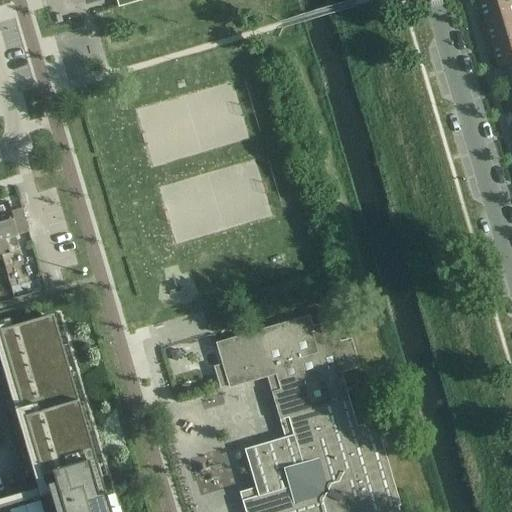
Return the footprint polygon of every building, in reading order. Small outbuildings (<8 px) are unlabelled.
[(486,24),(511,16),(511,3),(511,0),(487,0),(479,2),(486,24)] [(492,46),(511,40),(511,16),(486,24),(492,46)] [(511,64),(511,40),(492,46),(499,69),(506,67),(506,66),(511,64)] [(0,205),(0,253),(1,255),(8,253),(5,240),(17,236),(13,224),(23,221),(21,213),(11,216),(7,203),(0,205)] [(64,216),(50,218),(52,230),(65,228),(64,216)] [(110,511),(95,460),(89,462),(47,318),(0,331),(0,333),(42,478),(52,475),(63,511),(110,511)] [(312,328),(310,319),(216,346),(228,387),(266,376),(279,421),(346,401),(338,375),(357,369),(349,340),(340,343),(336,329),(328,323),(312,328)] [(258,488),(255,489),(240,494),(244,507),(253,504),(255,511),(398,511),(373,423),(354,429),(346,401),(279,421),(285,439),(247,450),(258,488)] [(42,511),(39,502),(9,510),(9,511),(42,511)]
